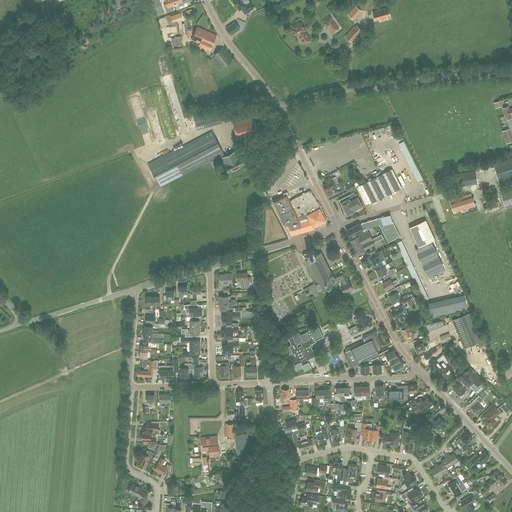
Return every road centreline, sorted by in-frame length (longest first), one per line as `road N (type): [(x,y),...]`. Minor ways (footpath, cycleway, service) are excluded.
road 1 (unclassified): [(277,106),(511,71)]
road 2 (tertiary): [(418,368),(396,343),(336,228)]
road 3 (residential): [(266,384),(406,378),(418,368)]
road 4 (residential): [(155,511),(152,483),(127,468),(134,388)]
road 5 (tertiary): [(336,228),(277,106)]
road 6 (unclassified): [(209,267),(336,228)]
road 7 (tertiary): [(277,106),(204,0)]
road 8 (unknown): [(389,210),(429,284),(446,272),(442,251)]
